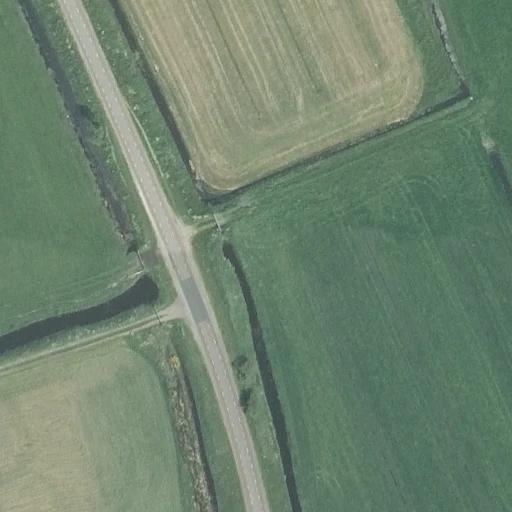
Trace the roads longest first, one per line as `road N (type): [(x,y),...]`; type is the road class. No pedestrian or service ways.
road 1 (tertiary): [(257,511),(195,305),(67,0)]
road 2 (track): [(195,305),(0,368)]
